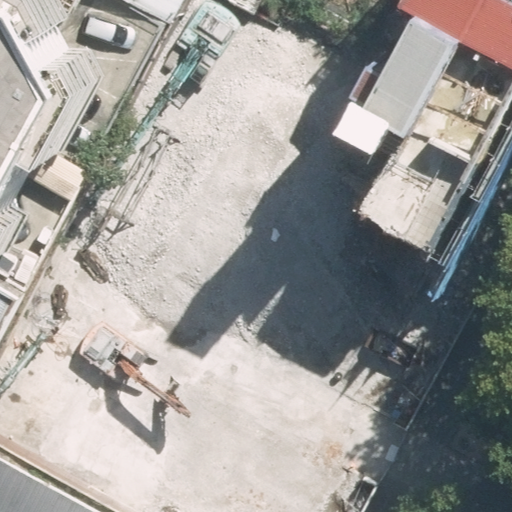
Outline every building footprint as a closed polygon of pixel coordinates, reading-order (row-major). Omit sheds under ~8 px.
[(0,0),(0,246),(18,242),(113,62),(85,0),(0,0)] [(241,0),(198,0),(179,36),(231,62),(259,9),(241,0)] [(135,228),(89,205),(14,346),(62,370),(135,228)] [(0,350),(35,286),(0,266),(0,350)] [(0,494),(34,511),(82,511),(94,491),(0,442),(0,494)]
